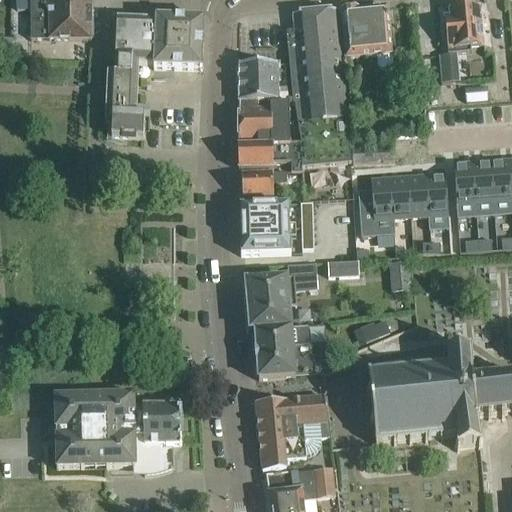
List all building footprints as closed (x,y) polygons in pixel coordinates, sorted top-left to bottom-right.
[(0,0),(0,46),(33,47),(33,0),(0,0)] [(33,53),(95,53),(95,0),(33,0),(33,47),(33,53)] [(341,13),(343,33),(346,62),(377,59),(378,68),(381,71),(396,70),(395,57),(392,57),(388,9),(359,12),(359,11),(341,13)] [(470,49),(483,48),(479,9),(450,11),(450,16),(444,17),(448,57),(471,55),(470,49)] [(301,147),(301,170),(352,164),(338,13),(293,17),(295,40),(288,41),(288,40),(287,40),(290,71),(293,106),(295,106),(301,147)] [(154,71),(201,73),(202,73),(204,22),(156,21),(156,23),(117,22),(115,66),(118,66),(118,77),(107,76),(105,125),(112,125),(111,140),(143,142),(144,119),(136,119),(139,67),(154,68),(154,71)] [(239,108),(276,107),(276,104),(278,103),(278,89),(277,69),(280,69),(280,66),(238,67),(239,104),(239,108)] [(488,103),(488,100),(487,89),(465,91),(466,105),(488,103)] [(239,108),(239,149),(290,148),(289,106),(276,107),(239,108)] [(442,131),(484,133),(485,109),(443,108),(442,131)] [(301,147),(290,148),(239,149),(239,172),(259,172),(273,171),(273,167),(291,166),(291,175),(302,175),(301,170),(301,147)] [(511,207),(509,164),(491,165),(495,219),(511,218),(511,220),(511,219),(511,207)] [(491,165),(473,167),(476,221),(495,219),(491,165)] [(473,167),(453,168),(457,222),(476,221),(473,167)] [(242,177),(243,204),(274,202),(273,186),(286,186),(286,174),(262,176),(242,177)] [(445,179),(426,180),(430,234),(449,233),(445,179)] [(426,180),(408,181),(411,221),(428,220),(429,234),(430,234),(426,180)] [(408,181),(390,183),(394,239),(395,239),(394,223),(411,221),(408,181)] [(372,194),(358,195),(361,241),(394,239),(390,183),(371,184),(372,194)] [(301,207),(301,214),(313,214),(312,206),(301,207)] [(241,259),(291,257),(290,207),(240,208),(241,259)] [(301,214),(301,222),(313,222),(313,214),(301,214)] [(313,222),(301,222),(302,230),(313,230),(313,222)] [(302,238),(313,237),(313,230),(302,230),(302,238)] [(302,238),(302,245),(314,245),(313,237),(302,238)] [(511,241),(501,242),(502,253),(511,252),(511,241)] [(491,243),(478,244),(479,255),(492,254),(491,243)] [(478,244),(465,245),(466,256),(479,255),(478,244)] [(302,245),(302,253),(314,253),(314,245),(302,245)] [(423,246),(423,258),(431,258),(432,246),(423,246)] [(432,246),(431,258),(440,258),(440,247),(432,246)] [(404,250),(395,251),(396,262),(405,262),(404,250)] [(368,253),(356,254),(357,264),(369,263),(368,253)] [(359,265),(327,267),(328,280),(359,278),(359,265)] [(388,267),(389,295),(409,295),(408,266),(388,267)] [(255,333),(292,330),(289,296),(318,294),(317,279),(246,284),(250,334),(255,334),(255,333)] [(375,327),(361,333),(367,345),(390,336),(385,324),(376,328),(375,327)] [(313,358),(312,347),(308,348),(307,329),(292,330),(255,333),(255,334),(259,383),(296,380),(295,379),(319,377),(318,358),(313,358)] [(511,374),(510,375),(511,378),(474,382),(474,378),(473,378),(471,356),(473,355),(473,353),(470,353),(470,350),(467,351),(468,353),(449,355),(449,352),(446,353),(446,355),(444,356),(444,358),(447,358),(448,368),(371,375),(371,372),(368,373),(371,395),(367,395),(367,399),(371,398),(374,424),(370,424),(370,427),(374,427),(376,449),(379,449),(378,446),(455,439),(457,449),(454,450),(454,452),(457,452),(457,454),(460,454),(459,452),(478,449),(478,452),(481,452),(480,449),(483,449),(483,446),(480,447),(477,423),(478,423),(478,420),(511,416),(511,374)] [(55,399),(57,472),(136,470),(136,468),(144,468),(145,479),(146,479),(146,478),(160,476),(172,472),(172,453),(164,453),(164,448),(182,448),(181,407),(143,408),(143,410),(134,410),(134,397),(55,399)] [(285,461),(307,459),(313,458),(318,453),(321,448),(322,441),(329,441),(324,399),(256,406),(263,475),(286,473),(285,461)] [(270,511),(304,511),(303,504),(335,500),(331,472),(266,479),(270,511)]
